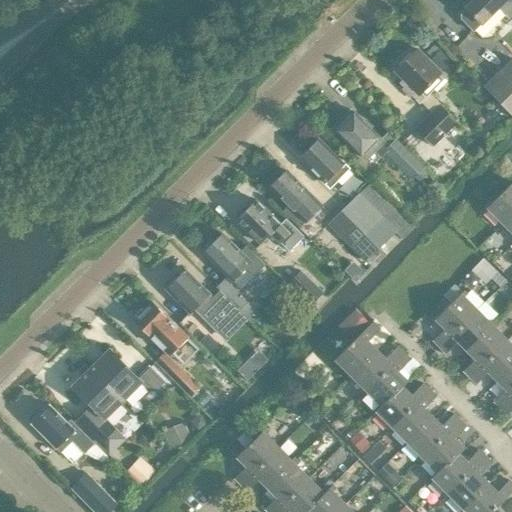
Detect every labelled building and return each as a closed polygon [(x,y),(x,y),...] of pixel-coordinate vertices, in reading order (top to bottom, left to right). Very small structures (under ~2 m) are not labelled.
[(511,14),(511,3),(508,0),(465,0),(462,4),(465,6),(465,7),(466,8),(460,14),(460,18),(473,31),(481,23),(499,6),(510,17),(511,14)] [(406,60),(395,71),(404,80),(401,83),(420,101),(444,77),(417,49),(415,51),(412,51),(406,57),(406,60)] [(511,58),(484,87),(511,115),(511,58)] [(444,157),(458,143),(447,132),(456,122),(439,105),(415,128),(444,157)] [(389,145),(384,140),(382,141),(350,109),(333,127),(365,159),(374,150),(381,157),(386,153),(412,179),(424,167),(395,139),(389,145)] [(347,169),(318,140),(301,157),(330,186),(347,169)] [(271,185),(270,186),(305,221),(321,205),(286,170),(280,177),(276,178),(272,182),(271,185)] [(511,182),(487,207),(503,223),(511,214),(511,182)] [(369,183),(341,211),(378,248),(395,232),(402,239),(414,227),(369,183)] [(304,235),(286,217),(280,223),(256,200),(246,209),(244,207),(236,215),(238,218),(236,219),(260,243),(270,233),(289,251),(304,235)] [(328,224),(365,261),(378,248),(341,211),(328,224)] [(511,214),(503,223),(511,232),(511,214)] [(265,264),(246,245),(240,251),(221,233),(213,241),(210,240),(204,246),(205,249),(203,251),(228,276),(239,264),(243,269),(252,277),(265,264)] [(247,318),(239,310),(219,290),(212,297),(185,269),(176,277),(174,275),(166,283),(168,286),(166,288),(190,313),(202,301),(212,311),(206,317),(227,338),(247,318)] [(322,292),(300,271),(289,282),(311,303),(322,292)] [(216,287),(219,290),(239,310),(248,302),(224,278),(216,287)] [(461,293),(438,316),(435,318),(445,328),(433,340),(439,347),(477,309),(461,293)] [(186,336),(177,326),(152,301),(144,310),(141,308),(134,315),(136,317),(134,320),(168,354),(170,352),(186,336)] [(458,341),(466,350),(492,324),(477,309),(439,347),(446,353),(458,341)] [(351,375),(376,350),(367,341),(379,329),(372,322),(335,359),(351,375)] [(463,371),(470,377),(507,340),(492,324),(466,350),(475,359),(463,371)] [(511,365),(511,344),(507,340),(470,377),(476,384),(488,372),(497,381),(511,365)] [(366,390),(403,353),(397,347),(385,359),(376,350),(351,375),(366,390)] [(148,366),(137,377),(109,349),(102,356),(100,354),(92,362),(94,364),(91,367),(110,387),(123,399),(141,381),(153,393),(164,381),(148,366)] [(191,396),(199,388),(163,352),(155,361),(191,396)] [(407,381),(398,372),(410,360),(403,353),(366,390),(381,405),(401,385),(402,386),(407,381)] [(494,401),(500,408),(511,395),(511,365),(497,381),(506,389),(494,401)] [(116,429),(104,418),(123,399),(110,387),(91,367),(72,386),(81,395),(79,397),(88,405),(90,403),(91,405),(76,421),(100,445),(116,429)] [(376,411),(393,427),(430,390),(422,383),(411,395),(402,386),(401,385),(381,405),(376,411)] [(407,442),(433,417),(424,408),(436,396),(430,390),(393,427),(407,442)] [(511,409),(511,395),(500,408),(507,414),(511,409)] [(95,443),(70,419),(66,422),(49,405),(41,413),(38,412),(33,417),(33,420),(31,423),(60,452),(72,440),(84,453),(95,443)] [(422,457),(459,420),(453,413),(441,425),(433,417),(407,442),(422,457)] [(464,448),(454,439),(466,427),(459,420),(422,457),(437,472),(457,452),(458,453),(464,448)] [(163,430),(170,449),(191,440),(183,421),(163,430)] [(234,478),(240,483),(277,446),(262,431),(237,457),(246,466),(234,478)] [(363,456),(371,464),(387,448),(379,440),(363,456)] [(266,486),(292,461),(277,446),(240,483),(247,491),(259,479),(266,486)] [(432,477),(448,493),(485,456),(478,449),(466,461),(458,453),(457,452),(437,472),(432,477)] [(127,471),(142,486),(156,471),(141,456),(127,471)] [(464,509),(489,484),(479,474),(491,463),(485,456),(448,493),(464,509)] [(268,511),(272,511),(308,477),(292,461),(266,486),(277,497),(265,508),(268,511)] [(69,487),(94,511),(109,511),(118,503),(86,470),(69,487)] [(306,511),(325,494),(323,493),(308,477),(272,511),(287,511),(290,510),(291,511),(306,511)] [(466,511),(491,511),(511,491),(511,483),(509,480),(497,492),(489,484),(464,509),(466,511)] [(337,511),(345,504),(329,488),(323,493),(325,494),(306,511),(337,511)]
